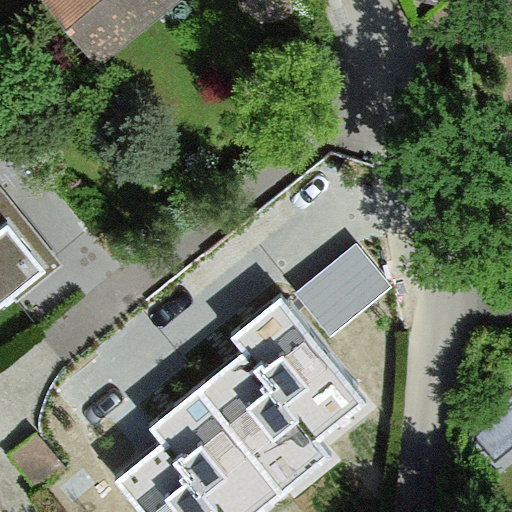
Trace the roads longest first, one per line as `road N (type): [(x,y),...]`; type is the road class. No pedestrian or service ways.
road 1 (residential): [(425,511),(447,272),(433,181),(374,0)]
road 2 (unknown): [(397,66),(0,402)]
